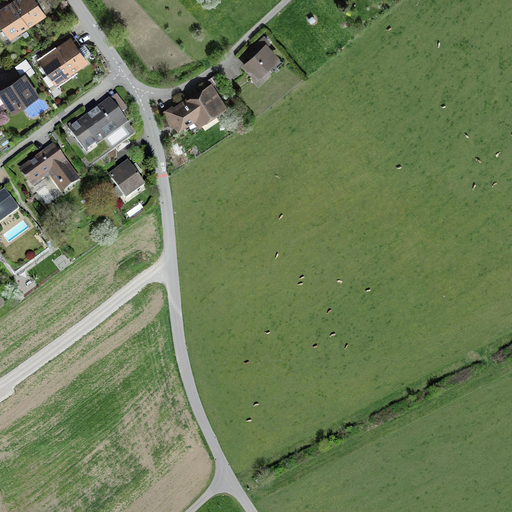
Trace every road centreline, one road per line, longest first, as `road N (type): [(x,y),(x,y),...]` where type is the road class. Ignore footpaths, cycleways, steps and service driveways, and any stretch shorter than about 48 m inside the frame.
road 1 (unclassified): [(253,511),(190,389),(161,175),(137,93)]
road 2 (residential): [(137,93),(180,90),(200,79),(288,0)]
road 3 (residential): [(123,73),(0,161)]
